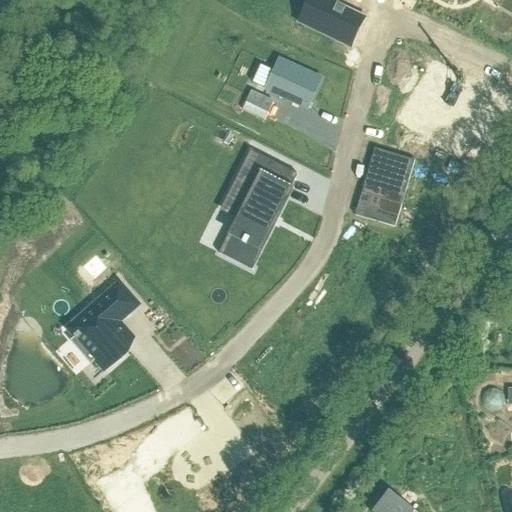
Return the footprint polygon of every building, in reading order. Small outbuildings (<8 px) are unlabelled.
[(300,22),(299,24),(308,28),(352,49),(353,47),(354,44),(365,20),(323,0),(310,0),(302,19),(300,22)] [(280,62),(267,92),(307,110),(320,80),(280,62)] [(434,69),(407,111),(442,133),(434,145),(456,160),(475,130),(492,141),(500,128),(478,114),(487,100),(464,85),(463,86),(451,78),(450,79),(434,69)] [(375,154),(356,220),(395,231),(414,165),(375,154)] [(240,221),(222,256),(229,260),(230,260),(236,263),(238,264),(246,268),(249,270),(267,235),(276,217),(290,189),(297,177),(293,175),(270,163),(266,161),(253,155),(247,167),(233,195),(246,202),(249,204),(240,221)] [(95,280),(92,283),(100,292),(115,279),(105,267),(93,278),(95,280)] [(120,284),(67,330),(76,342),(73,345),(91,365),(95,362),(105,373),(129,352),(111,332),(140,307),(120,284)] [(42,511),(19,470),(0,481),(0,485),(15,511),(42,511)] [(379,506),(373,511),(414,511),(389,493),(388,494),(379,506)]
